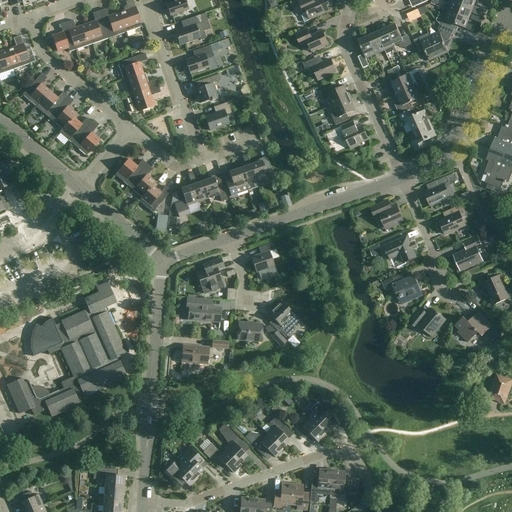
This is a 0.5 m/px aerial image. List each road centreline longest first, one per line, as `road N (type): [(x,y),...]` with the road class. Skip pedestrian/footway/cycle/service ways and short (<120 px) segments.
road 1 (residential): [(358,511),(366,476),(336,452),(188,503),(142,501)]
road 2 (unclassified): [(142,501),(162,261)]
road 3 (unclassified): [(402,178),(452,148),(502,17)]
road 4 (residential): [(402,178),(354,69),(344,0)]
road 5 (unclassified): [(229,238),(402,178)]
road 6 (residential): [(201,160),(143,0)]
road 7 (residential): [(30,16),(47,60),(130,130)]
road 8 (residential): [(460,293),(440,291),(402,178)]
road 9 (residential): [(0,293),(70,257),(55,218)]
